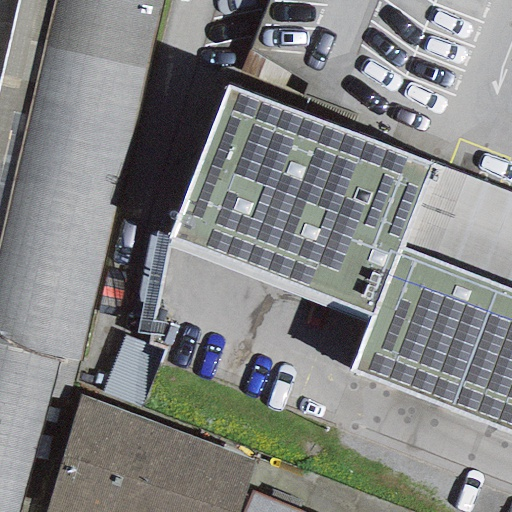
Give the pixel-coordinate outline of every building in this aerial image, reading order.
[(0,216),(51,0),(16,0),(0,72),(0,216)] [(160,0),(51,0),(0,216),(0,511),(19,511),(47,397),(64,401),(160,0)] [(429,166),(226,88),(167,239),(372,316),(347,374),(511,434),(511,290),(399,246),(429,166)] [(511,197),(429,166),(399,246),(511,290),(511,197)] [(254,463),(79,397),(44,511),(242,511),(250,491),(243,491),(254,463)] [(300,511),(250,491),(242,511),(300,511)]
